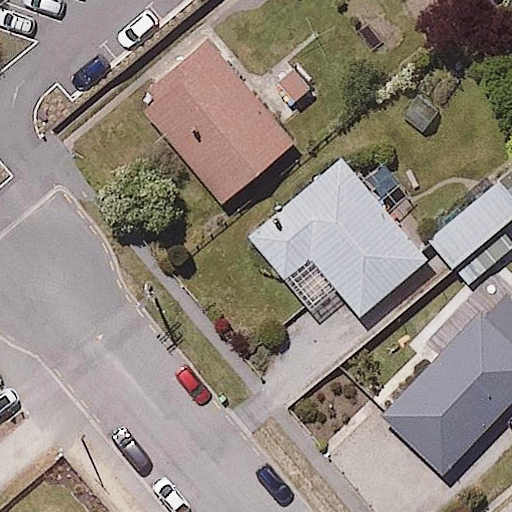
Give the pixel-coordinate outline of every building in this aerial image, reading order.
[(0,0),(0,64),(69,0),(110,0),(128,19),(149,0),(0,0)] [(302,129),(211,16),(129,83),(220,195),(302,129)] [(349,138),(246,225),(315,307),(341,285),(364,312),(441,246),(426,228),(349,138)] [(511,213),(511,154),(426,228),(441,246),(455,262),(511,213)] [(511,393),(511,324),(485,295),(374,396),(436,464),(511,393)]
